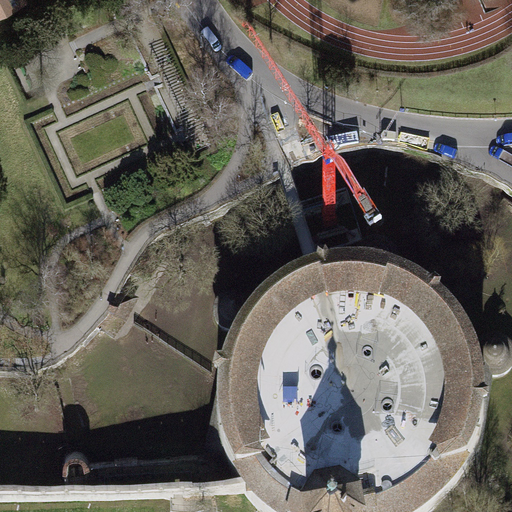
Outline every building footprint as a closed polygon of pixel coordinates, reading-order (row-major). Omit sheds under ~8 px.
[(0,0),(0,12),(22,2),(21,0),(0,0)] [(359,264),(366,269),(388,271),(396,268),(398,263),(399,256),(397,249),(391,242),(382,238),(375,238),(367,241),(361,247),(359,256),(359,264)] [(285,292),(266,308),(249,327),(240,343),(227,373),(221,374),(218,385),(223,390),(222,430),(228,459),(235,477),(244,490),(248,496),(261,511),(440,511),(464,489),(477,468),(482,460),(487,443),(492,418),(498,416),(498,409),(494,406),(492,378),(480,345),(469,330),(449,304),(450,299),(443,294),(439,297),(408,280),(388,273),(366,270),(349,270),(325,274),(322,271),(317,272),(312,273),(311,278),(285,292)] [(101,328),(113,337),(137,302),(128,296),(134,286),(128,282),(110,317),(101,328)] [(238,332),(253,315),(251,300),(241,293),(228,291),(217,298),(212,310),(215,323),(228,332),(238,332)] [(489,338),(481,344),(495,378),(504,378),(511,374),(511,373),(511,342),(507,338),(498,336),(489,338)]
